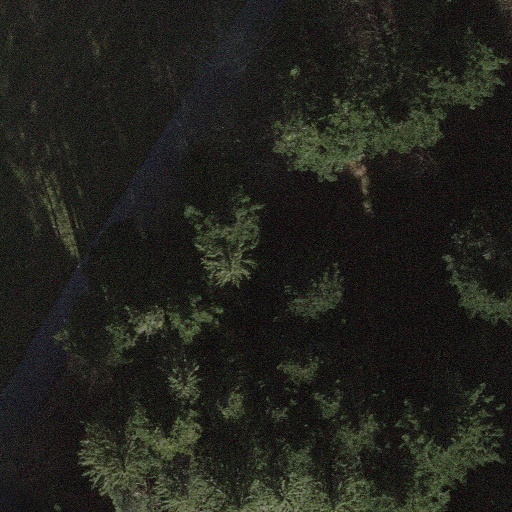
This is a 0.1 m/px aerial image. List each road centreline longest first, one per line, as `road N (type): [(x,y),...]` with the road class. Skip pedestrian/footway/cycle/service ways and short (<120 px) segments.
road 1 (track): [(273,0),(66,310),(0,466)]
road 2 (track): [(291,511),(511,396)]
